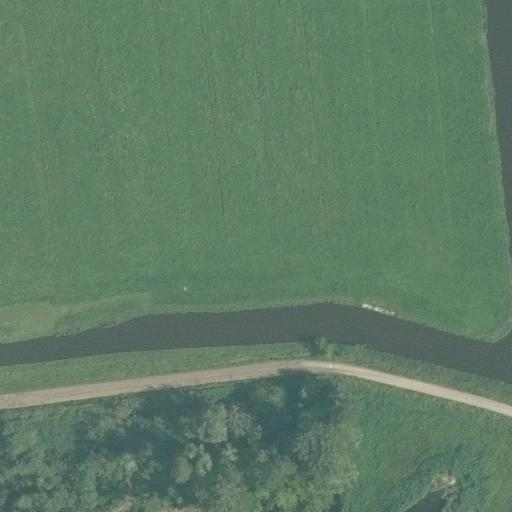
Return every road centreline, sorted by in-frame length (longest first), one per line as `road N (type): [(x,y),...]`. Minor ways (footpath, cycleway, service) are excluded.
road 1 (track): [(370,375),(299,364),(0,399)]
road 2 (track): [(0,324),(169,295)]
road 3 (unclassified): [(511,413),(370,375)]
